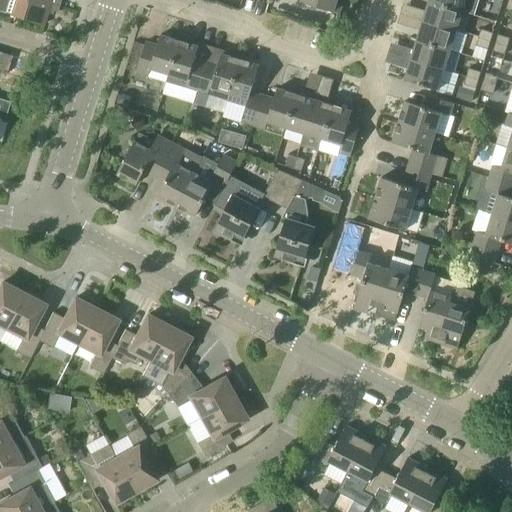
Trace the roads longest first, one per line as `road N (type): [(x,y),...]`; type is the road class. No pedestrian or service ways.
road 1 (residential): [(330,359),(81,232),(46,223)]
road 2 (residential): [(330,359),(276,455),(184,511)]
road 3 (residential): [(362,55),(332,64),(260,43),(229,20),(164,0)]
road 4 (residential): [(347,209),(379,76),(362,55)]
road 5 (residential): [(46,223),(89,65)]
road 6 (residential): [(455,423),(330,359)]
